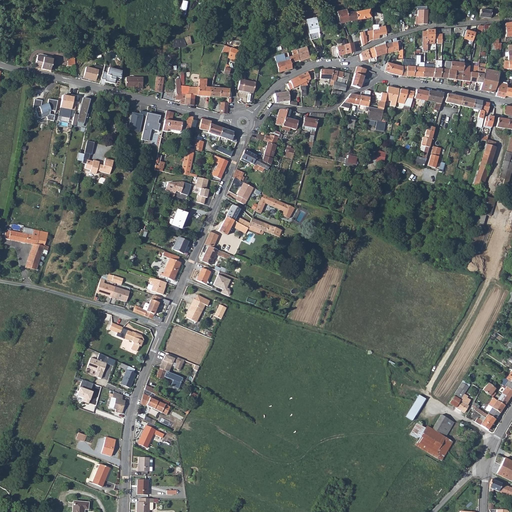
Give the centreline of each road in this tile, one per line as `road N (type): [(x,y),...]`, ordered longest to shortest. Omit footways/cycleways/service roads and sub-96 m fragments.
road 1 (residential): [(0,64),(233,121)]
road 2 (residential): [(163,328),(241,131)]
road 3 (residential): [(125,511),(129,426),(163,328)]
road 4 (residential): [(163,328),(0,281)]
road 5 (residential): [(511,21),(431,26),(359,51)]
road 6 (residential): [(384,77),(348,92),(329,111),(272,108),(251,125)]
road 7 (residential): [(249,116),(307,66),(354,62)]
